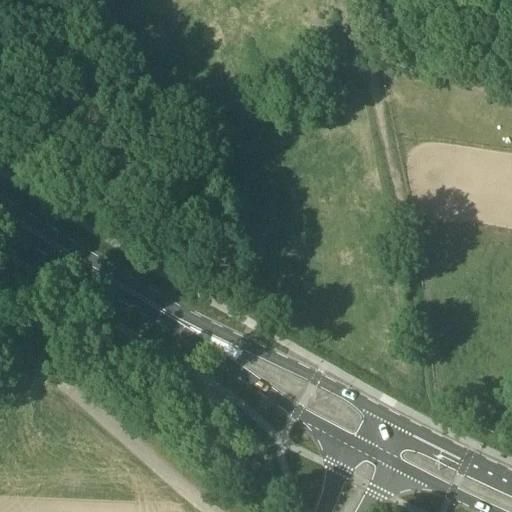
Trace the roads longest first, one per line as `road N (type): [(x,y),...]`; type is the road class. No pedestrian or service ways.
road 1 (secondary): [(383,437),(0,211)]
road 2 (unclassified): [(215,511),(0,336)]
road 3 (unclassified): [(360,0),(405,225)]
road 4 (secondary): [(511,498),(383,437)]
